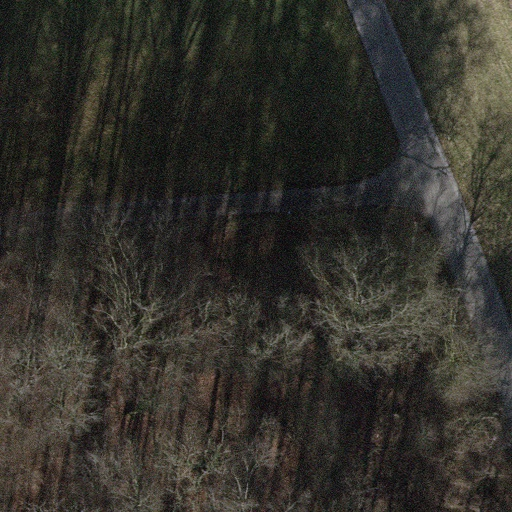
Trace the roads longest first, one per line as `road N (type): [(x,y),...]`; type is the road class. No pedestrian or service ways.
road 1 (track): [(0,243),(444,196)]
road 2 (track): [(511,372),(368,0)]
